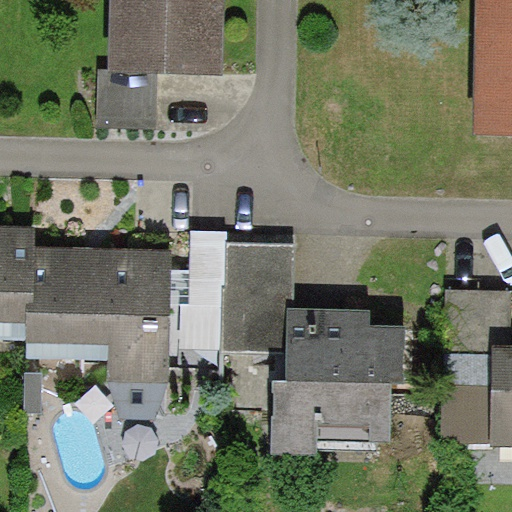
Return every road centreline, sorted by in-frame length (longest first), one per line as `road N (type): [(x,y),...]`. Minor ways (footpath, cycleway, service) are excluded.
road 1 (residential): [(0,143),(258,169)]
road 2 (residential): [(258,169),(511,190)]
road 3 (residential): [(267,0),(258,169)]
